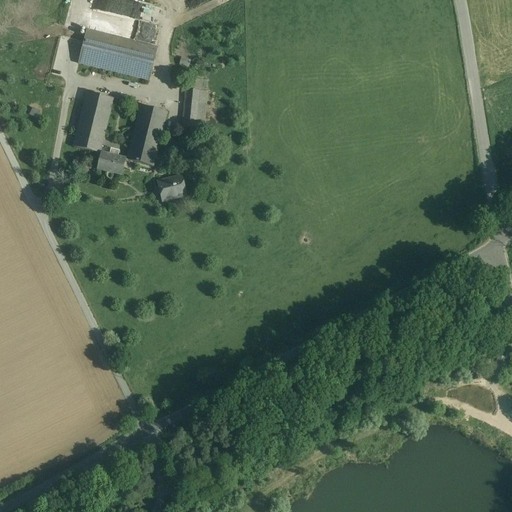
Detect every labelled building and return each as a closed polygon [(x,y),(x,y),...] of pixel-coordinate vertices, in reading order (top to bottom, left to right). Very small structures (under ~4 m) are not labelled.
[(157,49),(86,31),(78,64),(149,81),(157,49)] [(200,91),(186,90),(185,99),(199,100),(200,91)] [(207,92),(200,91),(199,100),(196,130),(203,130),(207,92)] [(112,99),(87,93),(74,148),(99,154),(112,99)] [(199,100),(185,99),(182,128),(196,130),(199,100)] [(166,113),(141,106),(127,161),(153,167),(166,113)] [(30,115),(37,118),(41,110),(34,107),(30,115)] [(119,151),(111,149),(109,156),(101,154),(97,170),(121,176),(123,168),(125,169),(126,164),(124,164),(125,160),(117,158),(119,151)] [(181,177),(157,183),(162,202),(186,196),(181,177)]
